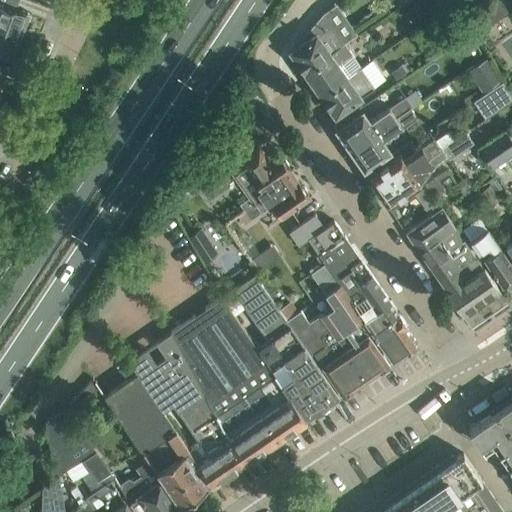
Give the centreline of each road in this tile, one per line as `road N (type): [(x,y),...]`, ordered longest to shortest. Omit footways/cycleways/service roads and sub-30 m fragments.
road 1 (motorway): [(0,385),(261,0)]
road 2 (residential): [(468,368),(276,84),(275,50),(308,0)]
road 3 (motorway): [(202,0),(0,300)]
road 4 (secondary): [(240,511),(468,368)]
road 5 (unclassified): [(0,210),(94,0)]
